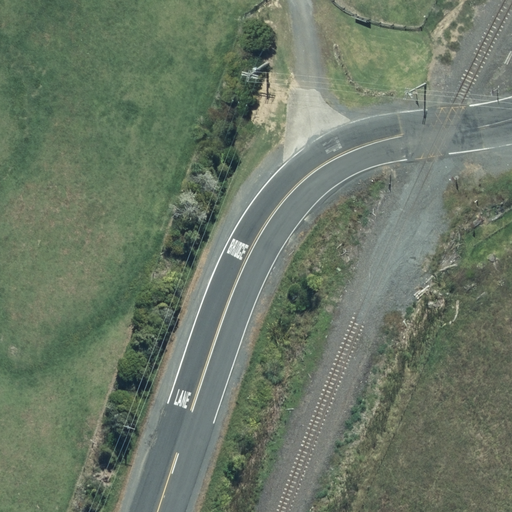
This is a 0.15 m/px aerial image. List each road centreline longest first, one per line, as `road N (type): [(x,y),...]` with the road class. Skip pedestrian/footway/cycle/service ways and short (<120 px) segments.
road 1 (unclassified): [(159,511),(248,257),(304,178),(363,147),(511,121)]
road 2 (track): [(334,157),(294,0)]
